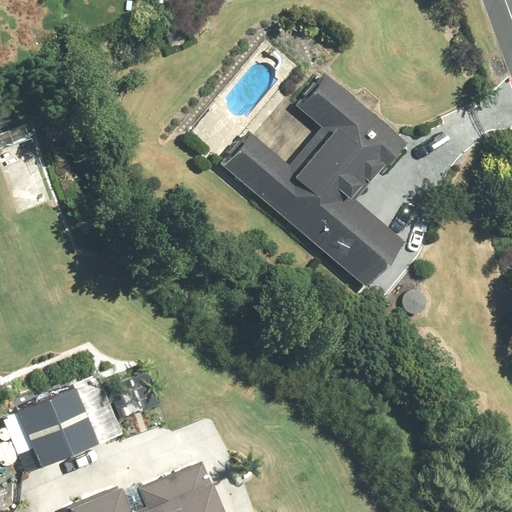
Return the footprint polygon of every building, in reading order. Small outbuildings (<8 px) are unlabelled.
[(182,13),(157,25),(167,50),(192,41),(182,13)] [(246,132),(218,165),(361,287),(395,247),(397,249),(402,242),(351,199),(367,180),(366,179),(373,170),(377,174),(396,152),(395,151),(402,142),(321,73),(293,106),(317,127),(285,165),(246,132)] [(393,256),(373,283),(387,293),(407,266),(393,256)] [(410,282),(393,303),(414,319),(430,299),(410,282)] [(141,371),(103,385),(115,413),(152,398),(141,371)] [(14,403),(35,457),(92,434),(71,381),(14,403)] [(218,511),(198,462),(116,495),(112,486),(60,507),(62,511),(218,511)]
